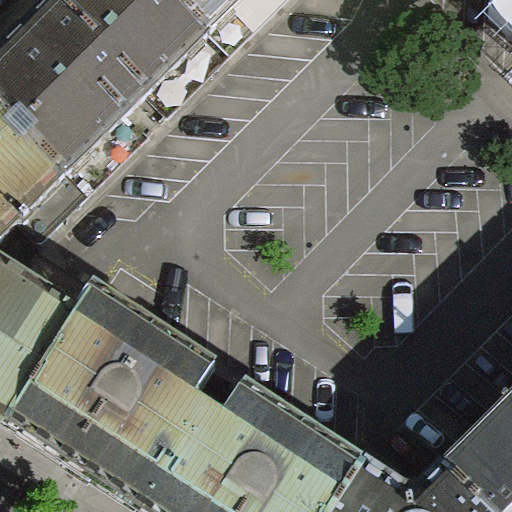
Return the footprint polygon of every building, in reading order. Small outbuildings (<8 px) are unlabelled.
[(0,60),(0,113),(66,180),(129,118),(148,100),(210,38),(172,0),(61,0),(54,7),(0,60)] [(172,0),(210,38),(248,0),(172,0)] [(248,0),(210,38),(231,59),(290,0),(248,0)] [(231,59),(210,38),(148,100),(168,121),(231,59)] [(0,421),(10,428),(80,319),(41,293),(23,281),(0,266),(0,265),(0,244),(1,245),(19,227),(66,180),(0,113),(0,421)] [(150,140),(129,118),(66,180),(87,201),(150,140)] [(87,201),(66,180),(19,227),(37,245),(44,245),(87,201)] [(38,256),(23,281),(41,293),(57,269),(38,256)] [(139,511),(146,511),(210,414),(196,403),(216,371),(97,293),(80,319),(10,428),(31,442),(81,475),(139,511)] [(338,511),(366,468),(245,390),(223,422),(210,414),(146,511),(338,511)] [(511,511),(511,403),(445,470),(488,511),(511,511)] [(488,511),(445,470),(426,488),(415,498),(366,468),(338,511),(488,511)]
